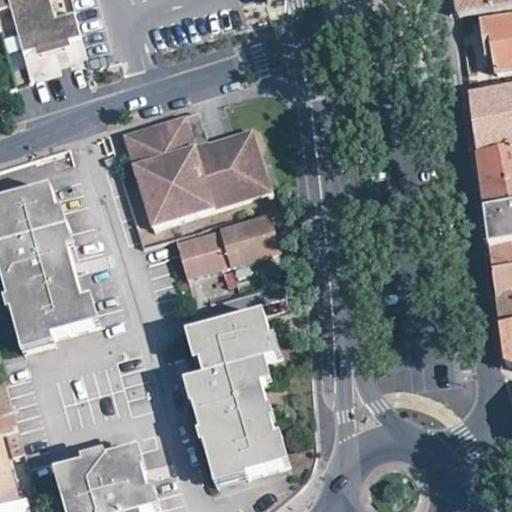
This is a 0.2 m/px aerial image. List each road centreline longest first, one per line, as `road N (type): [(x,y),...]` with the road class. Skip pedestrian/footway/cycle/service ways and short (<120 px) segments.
road 1 (residential): [(491,418),(435,0)]
road 2 (residential): [(0,152),(154,92),(310,47)]
road 3 (tertiary): [(310,47),(342,358)]
